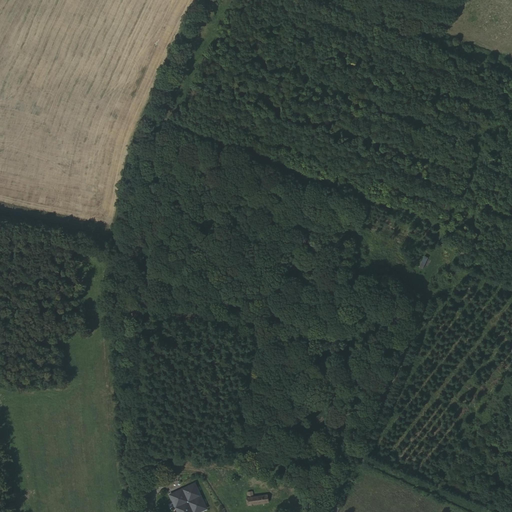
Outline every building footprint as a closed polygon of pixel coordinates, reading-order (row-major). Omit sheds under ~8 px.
[(345,236),(338,234),(329,268),(335,270),(345,236)] [(419,266),(423,267),(428,257),(424,255),(419,266)] [(200,511),(207,509),(196,482),(169,494),(176,511),(200,511)] [(344,485),(338,482),(331,497),(337,499),(344,485)] [(258,505),(257,498),(244,500),(244,506),(258,505)] [(331,511),(337,511),(341,506),(336,503),(331,511)]
